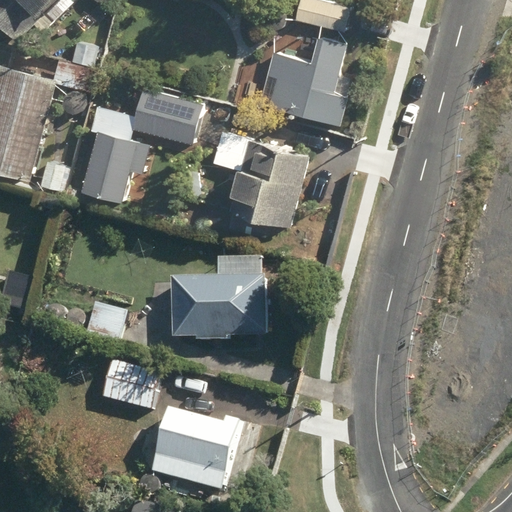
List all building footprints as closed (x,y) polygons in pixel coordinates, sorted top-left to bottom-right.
[(54,10),(65,0),(0,0),(0,11),(25,38),(42,22),(50,31),(63,19),(54,10)] [(308,0),(305,18),(353,28),(358,4),(340,0),(308,0)] [(357,95),(342,91),(355,43),(331,37),(324,63),(281,52),(268,103),(350,124),(357,95)] [(83,42),(78,60),(96,65),(101,47),(83,42)] [(10,64),(0,99),(0,169),(38,180),(65,83),(99,92),(105,71),(65,60),(60,78),(10,64)] [(77,115),(81,114),(84,112),(87,109),(89,106),(89,102),(88,98),(86,95),(82,92),(79,91),(75,91),(71,93),(68,95),(66,98),(65,102),(66,106),(67,109),(70,112),(73,114),(77,115)] [(237,211),(240,212),(236,227),(273,237),(277,222),(298,227),(317,155),(256,139),(237,211)] [(187,150),(184,161),(194,164),(197,153),(187,150)] [(53,161),(45,195),(63,200),(71,166),(53,161)] [(381,185),(361,179),(348,219),(368,226),(381,185)] [(32,199),(27,218),(41,222),(47,203),(32,199)] [(275,277),(182,280),(183,340),(205,339),(205,342),(236,341),(236,338),(277,337),(275,277)] [(100,305),(94,333),(128,340),(134,313),(100,305)] [(107,397),(158,411),(168,374),(117,361),(107,397)] [(205,467),(202,480),(226,486),(230,473),(236,475),(250,422),(235,418),(234,424),(178,410),(166,457),(205,467)] [(149,495),(153,494),(156,493),(159,490),(161,486),(161,482),(160,478),(158,475),(155,473),(151,472),(147,472),(144,473),(141,475),(139,479),(138,482),(138,486),(139,489),(142,492),(145,494),(149,495)] [(12,475),(7,487),(20,491),(25,479),(12,475)] [(139,511),(183,511),(143,501),(139,511)]
